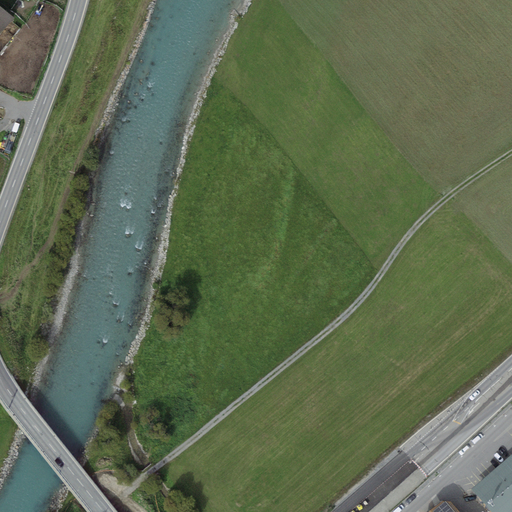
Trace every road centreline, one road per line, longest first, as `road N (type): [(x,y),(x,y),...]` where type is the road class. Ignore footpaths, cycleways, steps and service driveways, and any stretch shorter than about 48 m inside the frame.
road 1 (track): [(100,511),(322,335),(416,226),(511,153)]
road 2 (residential): [(79,0),(0,221)]
road 3 (primary): [(511,362),(344,511)]
road 4 (primary): [(376,511),(511,389)]
road 5 (unclassified): [(3,384),(103,511)]
road 6 (residential): [(402,511),(511,415)]
